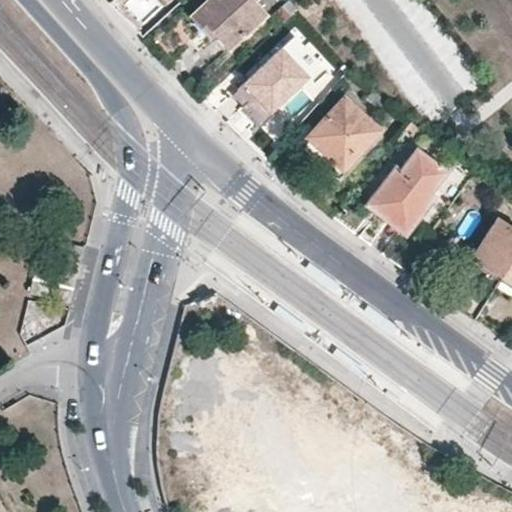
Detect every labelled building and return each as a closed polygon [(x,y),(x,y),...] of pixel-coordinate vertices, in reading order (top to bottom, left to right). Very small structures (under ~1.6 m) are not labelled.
[(232,49),(270,13),(258,0),(210,0),(194,15),(215,38),(219,35),(232,49)] [(264,89),(290,117),(307,99),(299,91),(313,78),(278,42),(240,80),(256,96),(264,89)] [(283,123),(290,117),(264,89),(256,96),(283,123)] [(380,107),(386,99),(374,89),(367,96),(380,107)] [(312,138),(333,157),(345,168),(380,129),(346,98),(312,138)] [(325,166),(333,157),(312,138),(305,146),(325,166)] [(409,232),(437,194),(432,190),(447,169),(417,147),(401,169),(396,165),(369,205),(409,232)] [(503,276),(511,260),(511,227),(497,218),(473,257),(503,276)] [(443,243),(430,233),(413,258),(427,267),(443,243)] [(511,260),(503,276),(511,281),(511,260)]
